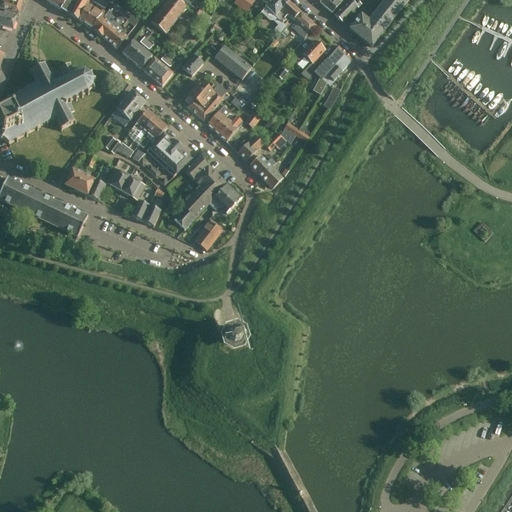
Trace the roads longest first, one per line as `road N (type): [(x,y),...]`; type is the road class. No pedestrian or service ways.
road 1 (tertiary): [(303,0),(346,36),(378,93),(441,153),(511,196)]
road 2 (residential): [(209,257),(0,166)]
road 3 (residential): [(249,190),(241,173),(110,61)]
road 4 (tertiary): [(386,511),(390,477),(424,435),(511,400)]
